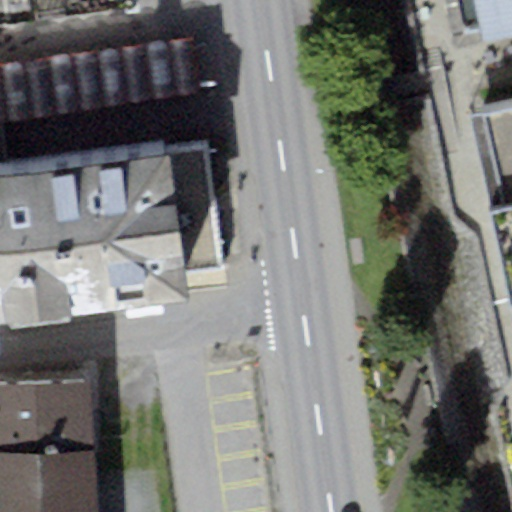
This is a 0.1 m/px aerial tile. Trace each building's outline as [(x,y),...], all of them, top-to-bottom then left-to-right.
[(0,0),(0,28),(139,9),(137,0),(0,0)] [(511,0),(456,0),(463,29),(511,18),(511,0)] [(511,104),(473,113),(511,290),(511,104)] [(203,144),(0,171),(0,318),(223,288),(203,144)] [(98,511),(93,380),(0,383),(0,511),(98,511)]
